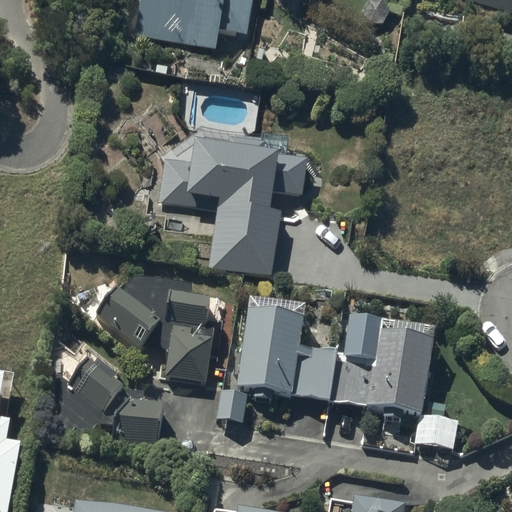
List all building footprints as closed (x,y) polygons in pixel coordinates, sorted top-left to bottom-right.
[(222,40),(246,45),(256,0),(142,0),(133,41),(217,60),(222,40)] [(511,0),(449,0),(511,21),(511,0)] [(370,3),(362,14),(369,27),(383,27),(391,15),(384,3),(370,3)] [(461,108),(461,110),(447,107),(443,137),(431,135),(426,162),(419,161),(405,252),(446,259),(451,227),(465,230),(468,210),(489,214),(494,184),(506,186),(510,162),(502,148),(488,145),(493,117),(482,115),(482,112),(461,108)] [(229,154),(196,149),(193,167),(164,163),(158,205),(187,209),(188,203),(218,207),(209,271),(273,280),(281,220),(271,218),(274,197),(303,201),(308,166),(263,160),(265,148),(230,144),(229,154)] [(207,333),(210,308),(169,302),(165,331),(125,300),(118,294),(98,319),(139,353),(168,356),(164,383),(206,388),(213,334),(207,333)] [(250,309),(236,391),(419,421),(414,448),(454,454),(459,425),(422,419),(435,339),(381,332),(382,330),(349,327),(344,360),(336,360),(336,354),(313,353),(312,359),(299,357),(305,319),(250,309)] [(113,431),(112,447),(157,455),(164,414),(154,412),(156,401),(145,399),(145,398),(120,394),(113,390),(118,385),(99,369),(95,373),(88,367),(69,389),(58,379),(50,388),(49,411),(59,420),(55,425),(69,438),(76,430),(87,440),(97,429),(113,431)] [(0,511),(9,511),(22,449),(7,446),(10,428),(0,426),(0,413),(5,386),(0,384),(0,511)] [(248,399),(222,394),(216,422),(243,428),(248,399)]
